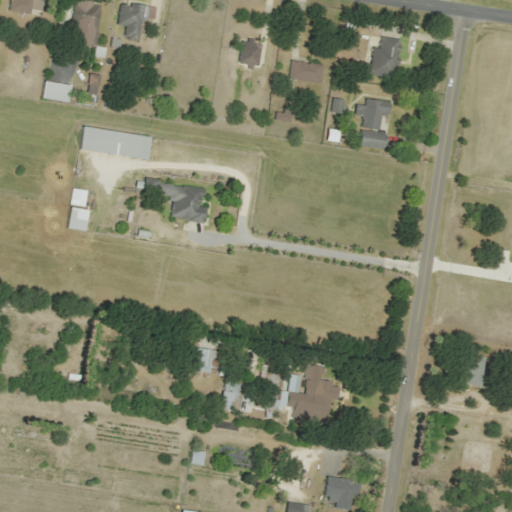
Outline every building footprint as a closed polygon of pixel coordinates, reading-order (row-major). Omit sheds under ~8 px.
[(7,0),(5,10),(39,17),(42,0),(7,0)] [(90,0),(71,0),(68,28),(83,30),(81,44),(92,46),(98,5),(90,4),(90,0)] [(121,38),(134,41),(142,7),(119,2),(113,25),(123,27),(121,38)] [(365,74),(392,78),(397,38),(379,36),(377,47),(368,46),(365,74)] [(256,65),(257,43),(237,42),(237,65),(256,65)] [(287,81),(318,82),(319,64),(287,63),(287,81)] [(63,103),(66,85),(40,81),(37,98),(63,103)] [(353,104),(353,129),(377,129),(377,113),(386,113),(386,100),(362,100),(362,104),(353,104)] [(144,159),(146,136),(78,127),(75,150),(144,159)] [(140,191),(154,194),(157,180),(143,177),(140,191)] [(200,222),(202,206),(198,205),(200,188),(169,184),(164,217),(200,222)] [(62,228),(80,232),(84,210),(66,207),(62,228)] [(214,375),(218,352),(194,347),(189,370),(214,375)] [(479,356),(462,356),(462,385),(479,385),(479,356)] [(270,411),(325,411),(325,399),(336,399),(336,382),(316,381),(316,366),(304,366),(304,392),(296,392),(297,366),(285,366),(285,390),(270,390),(270,411)] [(233,382),(222,382),(220,406),(231,407),(233,382)] [(201,451),(189,450),(187,463),(199,464),(201,451)] [(354,496),(356,480),(324,476),(320,505),(347,508),(349,495),(354,496)] [(283,511),(308,511),(308,503),(283,503),(283,511)]
